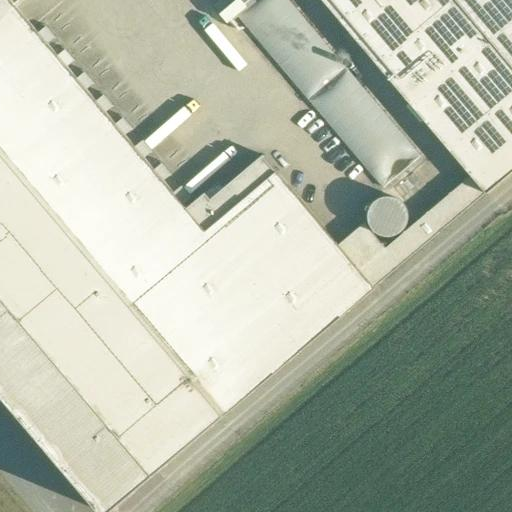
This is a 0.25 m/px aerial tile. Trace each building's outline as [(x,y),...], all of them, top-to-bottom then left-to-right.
[(0,0),(0,144),(228,413),(376,287),(341,246),(264,156),(212,199),(206,193),(188,208),(10,0),(0,0)] [(418,158),(295,0),(215,0),(211,3),(225,22),(240,11),(378,189),(418,158)] [(511,0),(323,0),(472,177),(486,193),(511,170),(511,0)] [(228,413),(0,144),(0,287),(158,473),(228,413)] [(365,223),(341,246),(376,287),(486,193),(472,177),(387,248),(365,223)] [(111,511),(158,473),(0,287),(0,386),(106,511),(111,511)]
